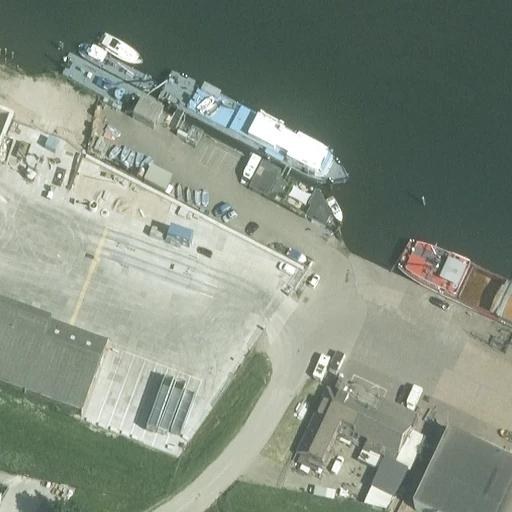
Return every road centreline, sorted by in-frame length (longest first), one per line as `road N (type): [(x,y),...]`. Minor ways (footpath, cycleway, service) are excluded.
road 1 (unclassified): [(511,421),(362,351),(323,353),(296,371)]
road 2 (unclassified): [(181,511),(203,498),(296,371)]
